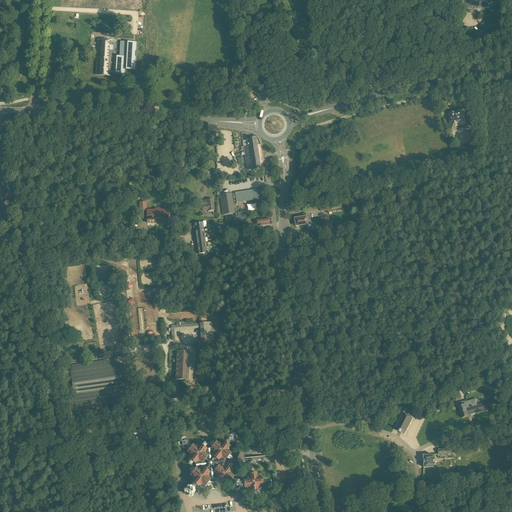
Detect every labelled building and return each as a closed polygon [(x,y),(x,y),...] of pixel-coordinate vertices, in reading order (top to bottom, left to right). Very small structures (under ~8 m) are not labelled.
[(303,7),(304,13),(309,12),(307,3),(299,4),(300,8),(303,7)] [(97,54),(96,74),(110,75),(110,72),(110,71),(111,56),(112,50),(113,50),(113,45),(112,45),(112,40),(98,40),(97,54)] [(110,71),(110,72),(113,72),(113,73),(125,73),(125,69),(135,70),(136,56),(136,51),(136,42),(120,41),(119,56),(114,56),(113,56),(111,56),(110,71)] [(455,112),(448,114),(451,127),(466,124),(462,109),(455,111),(455,112)] [(249,170),(261,168),(256,138),(246,139),(247,146),(244,147),(243,146),(241,147),(241,149),(242,150),(244,150),(246,163),(248,163),(249,170)] [(235,193),(232,194),(233,204),(237,204),(237,202),(265,198),(264,188),(235,192),(235,193)] [(233,204),(232,194),(232,193),(228,193),(226,190),(223,193),(223,192),(220,192),(220,195),(223,214),(235,212),(233,204)] [(214,212),(214,210),(212,198),(207,199),(206,199),(201,200),(201,201),(202,210),(208,209),(208,210),(209,213),(214,212)] [(331,210),(344,207),(345,207),(345,206),(355,205),(354,199),(320,205),(321,211),(327,210),(328,212),(331,211),(331,210)] [(168,209),(147,210),(147,223),(169,222),(168,209)] [(311,220),(310,217),(310,216),(307,216),(307,213),(303,214),(303,217),(295,218),(296,222),(302,221),(311,220)] [(199,327),(201,347),(213,346),(211,322),(204,323),(203,318),(199,319),(199,324),(202,323),(202,327),(199,327)] [(202,327),(202,323),(199,324),(194,324),(176,326),(171,326),(172,340),(176,339),(175,329),(199,327),(202,327)] [(177,350),(175,379),(188,379),(189,351),(177,350)] [(70,371),(74,395),(69,396),(71,416),(106,411),(106,406),(125,403),(122,378),(124,378),(123,373),(121,373),(119,363),(118,364),(117,359),(71,365),(72,370),(70,371)] [(452,391),(454,399),(461,397),(458,389),(452,391)] [(471,415),(471,414),(471,413),(490,408),(489,401),(477,405),(475,398),(467,401),(467,400),(463,401),(468,416),(471,415)] [(460,405),(458,405),(462,417),(468,416),(463,401),(459,402),(460,405)] [(405,409),(395,429),(405,434),(415,414),(405,409)] [(182,439),(179,442),(180,446),(183,448),(186,447),(188,449),(187,451),(188,452),(189,457),(188,458),(189,460),(188,461),(189,462),(188,463),(190,464),(192,467),(189,471),(191,472),(189,475),(191,477),(191,478),(190,481),(192,483),(191,485),(188,485),(185,488),(185,491),(187,493),(190,495),(193,494),(195,492),(194,486),(196,484),(199,486),(201,483),(202,484),(202,483),(205,485),(211,479),(212,479),(213,478),(222,484),(224,480),(225,481),(226,480),(229,482),(230,481),(232,483),(232,486),(235,488),(239,488),(242,485),(244,485),(244,487),(249,486),(250,492),(252,492),(253,494),(257,494),(256,491),(259,491),(258,486),(263,485),(262,476),(259,476),(259,475),(258,474),(257,474),(256,472),(246,473),(247,476),(245,477),(245,478),(243,479),(243,481),(241,481),(238,479),(238,478),(234,479),(232,478),(234,476),(231,474),(233,470),(228,465),(226,463),(225,460),(227,458),(229,455),(231,453),(229,451),(229,450),(229,448),(230,446),(228,444),(229,442),(233,441),(236,439),(235,435),(232,432),(228,433),(226,436),(226,439),(225,441),(223,440),(221,442),(220,441),(219,441),(218,442),(216,441),(214,443),(212,441),(210,443),(208,444),(206,444),(203,442),(201,444),(200,443),(198,445),(197,444),(195,444),(195,445),(193,444),(191,446),(188,444),(189,442),(189,440),(186,438),(182,439)] [(246,467),(245,458),(244,451),(243,452),(242,452),(241,452),(240,453),(239,454),(238,455),(238,456),(237,457),(237,459),(237,460),(238,462),(238,463),(239,464),(239,465),(241,466),(242,466),(244,467),(245,467),(246,467)] [(434,455),(424,456),(425,469),(435,468),(434,455)]
